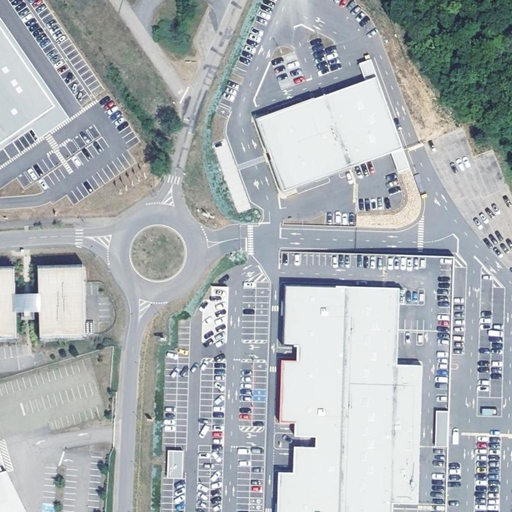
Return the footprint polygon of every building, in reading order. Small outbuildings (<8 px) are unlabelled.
[(0,25),(56,107),(30,126),(39,140),(70,119),(0,16),(0,25)] [(0,145),(30,126),(56,107),(0,25),(0,145)] [(366,80),(376,77),(370,60),(360,64),(366,80)] [(393,153),(403,149),(376,77),(366,80),(257,120),(284,193),(393,153)] [(410,168),(403,149),(393,153),(400,172),(410,168)] [(40,294),(40,319),(41,344),(86,343),(84,268),(40,269),(40,294)] [(17,319),(17,294),(17,269),(0,269),(0,344),(18,344),(17,319)] [(279,472),(278,511),(392,511),(393,503),(418,504),(423,366),(398,365),(400,288),(285,285),(283,346),(298,347),(298,360),(282,360),(280,423),(295,424),(295,436),(317,437),(316,447),(295,447),(294,473),(279,472)] [(40,319),(40,294),(17,294),(17,319),(40,319)] [(104,313),(87,318),(90,330),(108,325),(104,313)] [(437,411),(436,447),(449,447),(450,411),(437,411)] [(26,511),(7,471),(0,447),(0,465),(22,511),(26,511)] [(168,451),(168,472),(182,473),(183,451),(168,451)] [(22,511),(0,465),(0,511),(22,511)]
